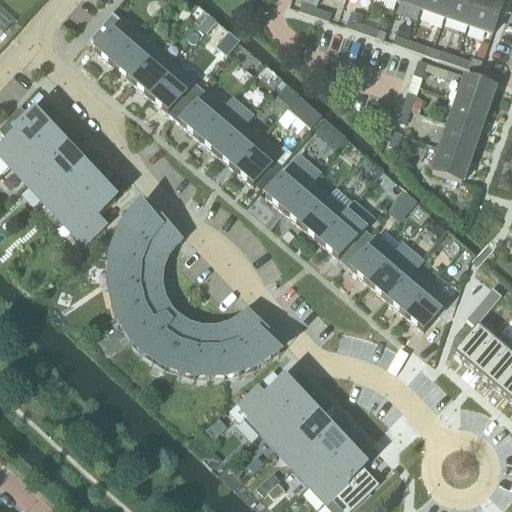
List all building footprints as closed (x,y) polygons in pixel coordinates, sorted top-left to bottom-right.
[(421,13),(425,0),(399,0),(398,5),(421,13)] [(444,21),(451,0),(425,0),(421,13),(444,21)] [(468,29),(478,0),(451,0),(444,21),(468,29)] [(478,0),(468,29),(493,38),(503,9),(478,0)] [(302,6),(299,15),(313,20),(316,11),(302,6)] [(0,8),(0,42),(17,23),(0,8)] [(332,17),(316,11),(313,20),(328,25),(332,17)] [(198,31),(204,36),(215,23),(209,18),(198,31)] [(362,37),(365,28),(348,23),(345,31),(362,37)] [(113,71),(140,40),(121,24),(95,55),(113,71)] [(365,28),(362,37),(375,42),(378,33),(365,28)] [(221,47),(230,55),(238,45),(229,37),(221,47)] [(408,53),(411,44),(395,39),(392,48),(408,53)] [(131,86),(158,55),(140,40),(113,71),(131,86)] [(411,44),(408,53),(422,58),(425,49),(411,44)] [(456,70),(459,61),(440,54),(437,64),(456,70)] [(149,102),(176,71),(158,55),(131,86),(149,102)] [(468,73),(471,65),(459,61),(456,70),(467,74),(468,73)] [(472,61),(471,65),(468,73),(478,77),(483,65),(472,61)] [(418,64),(413,79),(422,82),(424,75),(440,80),(443,72),(418,64)] [(176,71),(149,102),(168,118),(194,87),(176,71)] [(247,73),(239,82),(245,87),(252,78),(247,73)] [(457,104),(486,115),(495,91),(466,80),(457,104)] [(174,123),(201,92),(194,87),(168,118),(174,123)] [(207,97),(201,92),(174,123),(180,128),(207,97)] [(407,96),(402,111),(411,114),(416,99),(407,96)] [(225,113),(225,112),(207,97),(180,128),(198,144),(225,113)] [(299,102),(289,114),(309,131),(319,120),(299,102)] [(243,128),(244,129),(251,119),(232,103),(225,112),(225,113),(198,144),(216,159),(243,128)] [(449,118),(446,127),(449,128),(478,138),(486,115),(457,104),(452,119),(449,118)] [(411,114),(402,111),(397,126),(406,129),(411,114)] [(0,147),(0,157),(11,169),(50,133),(34,116),(25,124),(15,115),(0,131),(0,141),(3,145),(0,147)] [(321,140),(330,129),(323,123),(314,134),(321,140)] [(261,143),(244,129),(243,128),(216,159),(234,174),(261,143)] [(442,140),(438,151),(440,152),(441,151),(470,161),(478,138),(449,128),(444,141),(442,140)] [(27,187),(66,151),(50,133),(11,169),(27,187)] [(393,136),(389,150),(397,153),(402,139),(393,136)] [(261,143),(234,174),(253,190),(280,159),(261,143)] [(43,204),(82,168),(66,151),(27,187),(43,204)] [(461,185),(470,161),(441,151),(440,152),(432,175),(461,185)] [(310,185),(311,186),(319,177),(299,160),(265,201),(283,216),(310,185)] [(59,221),(98,185),(82,168),(43,204),(59,221)] [(98,185),(59,221),(85,248),(105,229),(97,221),(115,203),(98,185)] [(328,201),(311,186),(310,185),(283,216),(301,232),(328,201)] [(346,216),(345,216),(328,201),(301,232),(319,247),(346,216)] [(346,216),(319,247),(338,263),(372,223),(353,206),(345,216),(346,216)] [(201,338),(186,334),(174,325),(171,324),(168,320),(159,305),(155,289),(156,273),(162,258),(173,243),(145,214),(126,238),(116,264),(115,292),(121,320),(135,344),(145,355),(168,370),(195,378),(224,378),(250,370),(275,354),(248,324),(233,333),(217,338),(201,338)] [(395,258),(395,257),(377,242),(350,273),(369,289),(395,258)] [(413,273),(414,274),(422,265),(402,248),(395,257),(395,258),(369,289),(386,304),(413,273)] [(431,289),(414,274),(413,273),(386,304),(404,320),(431,289)] [(431,289),(404,320),(423,336),(450,305),(431,289)] [(490,297),(485,303),(494,311),(499,305),(490,297)] [(485,303),(479,309),(489,317),(494,311),(485,303)] [(479,309),(474,316),(483,324),(489,317),(479,309)] [(474,316),(469,322),(478,330),(483,324),(474,316)] [(469,322),(464,327),(473,335),(478,330),(469,322)] [(473,335),(448,364),(462,376),(487,348),(473,335)] [(487,348),(462,376),(476,388),(501,360),(487,348)] [(511,369),(501,360),(476,388),(490,400),(511,375),(511,369)] [(275,374),(237,411),(262,437),(300,401),(275,374)] [(511,375),(490,400),(504,413),(511,403),(511,375)] [(278,454),(316,418),(300,401),(262,437),(278,454)] [(294,472),(332,435),(316,418),(278,454),(294,472)] [(212,435),(221,427),(215,421),(206,429),(212,435)] [(310,489),(349,453),(332,435),(294,472),(310,489)] [(349,453),(310,489),(327,507),(365,471),(349,453)] [(263,467),(257,460),(247,469),(253,476),(263,467)] [(263,499),(267,495),(277,486),(280,484),(273,477),(257,492),(263,499)] [(284,493),(277,486),(267,495),(274,503),(284,493)]
